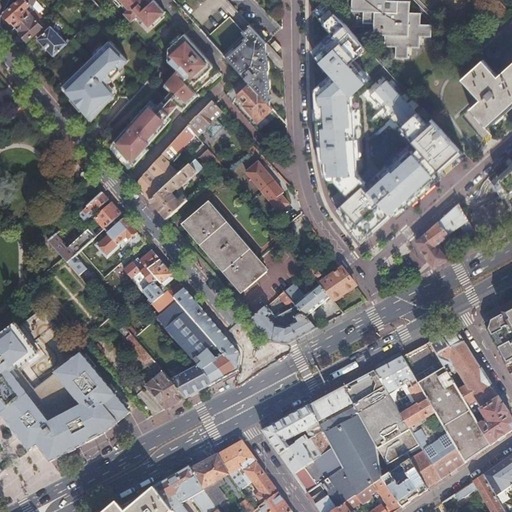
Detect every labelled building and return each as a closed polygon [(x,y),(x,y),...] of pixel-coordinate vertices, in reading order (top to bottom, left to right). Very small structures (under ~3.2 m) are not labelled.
[(12,20),(16,25),(35,9),(33,6),(35,0),(18,0),(4,13),(10,21),(12,20)] [(154,0),(116,0),(129,13),(126,16),(133,25),(139,20),(143,24),(144,23),(151,29),(168,14),(156,1),(154,0)] [(395,58),(407,59),(408,47),(419,48),(419,36),(430,37),(431,25),(420,24),(420,13),(409,12),(410,1),(400,0),(352,0),(352,10),(363,11),(363,22),(373,23),(373,34),(385,35),(384,46),(395,46),(395,58)] [(462,153),(431,119),(426,124),(387,80),(370,95),(375,101),(376,100),(386,111),(385,112),(395,123),(396,122),(419,147),(413,153),(406,145),(366,182),(357,172),(353,110),(352,110),(351,96),(368,80),(359,71),(357,73),(349,64),(360,53),(357,49),(363,44),(323,1),(312,11),(334,35),(313,53),(335,76),(323,86),(321,84),(314,90),(318,144),(320,161),(323,161),(324,175),(329,174),(330,181),(334,181),(348,197),(335,209),(348,229),(360,244),(391,216),(395,219),(438,181),(432,174),(438,169),(440,172),(462,153)] [(35,9),(16,25),(21,30),(19,31),(26,39),(41,26),(37,20),(41,16),(35,9)] [(207,36),(221,52),(243,31),(229,15),(207,36)] [(39,36),(55,53),(67,41),(69,39),(67,37),(65,39),(50,25),(39,36)] [(226,58),(243,76),(269,105),(266,42),(250,25),(243,31),(221,52),(226,58)] [(183,110),(186,106),(188,104),(198,95),(196,92),(209,80),(211,83),(221,74),(185,34),(169,49),(168,61),(178,70),(165,84),(175,92),(174,94),(157,112),(147,104),(112,143),(132,167),(148,149),(145,147),(150,142),(147,140),(178,106),(183,110)] [(20,50),(25,57),(34,47),(29,41),(20,50)] [(105,84),(127,59),(109,41),(63,85),(91,119),(114,94),(105,84)] [(469,107),(486,126),(511,102),(511,61),(497,75),(482,59),(461,78),(478,99),(469,107)] [(0,72),(0,76),(26,102),(0,72)] [(231,86),(224,93),(231,101),(235,94),(244,104),(243,105),(257,120),(271,107),(269,105),(243,76),(231,86)] [(215,86),(211,92),(224,104),(229,98),(215,86)] [(195,135),(196,134),(197,136),(203,130),(211,138),(223,125),(215,117),(221,110),(212,100),(196,117),(191,122),(188,126),(194,133),(195,135)] [(142,193),(149,201),(182,171),(177,166),(177,161),(174,158),(195,135),(194,133),(188,126),(161,155),(135,185),(142,193)] [(203,161),(211,154),(206,148),(198,156),(203,161)] [(157,211),(165,220),(186,201),(182,197),(176,202),(170,195),(166,195),(163,192),(164,191),(166,192),(171,193),(175,189),(176,191),(201,167),(194,160),(182,171),(149,201),(157,211)] [(255,163),(245,172),(277,211),(287,203),(271,183),(271,182),(266,175),(265,176),(255,163)] [(511,168),(498,181),(507,194),(511,191),(511,168)] [(90,217),(109,200),(103,192),(79,214),(82,217),(86,213),(90,217)] [(184,223),(242,290),(264,270),(206,203),(184,223)] [(473,244),(478,242),(458,203),(426,233),(434,245),(438,242),(450,234),(449,233),(462,224),(473,244)] [(114,221),(122,214),(113,204),(96,219),(105,229),(106,228),(114,221)] [(128,238),(136,231),(126,218),(118,225),(110,233),(109,233),(117,243),(123,237),(125,239),(127,237),(128,238)] [(118,225),(114,221),(106,228),(110,233),(118,225)] [(64,257),(68,262),(75,255),(91,241),(84,233),(68,248),(62,241),(63,240),(57,233),(49,240),(64,257)] [(108,254),(119,246),(117,243),(109,233),(98,242),(108,254)] [(442,261),(450,257),(438,242),(434,245),(426,233),(417,241),(434,265),(442,261)] [(151,270),(162,260),(153,250),(141,261),(136,255),(134,257),(136,259),(132,262),(133,263),(141,273),(152,285),(155,283),(159,279),(151,270)] [(75,255),(68,262),(79,275),(87,268),(75,255)] [(163,283),(174,274),(162,260),(151,270),(159,279),(163,283)] [(141,273),(133,263),(125,270),(133,279),(141,273)] [(312,278),(314,280),(320,275),(317,272),(317,273),(316,274),(309,265),(304,268),(306,270),(312,278)] [(317,273),(317,272),(320,275),(314,280),(318,285),(328,279),(321,269),(317,273)] [(351,287),(354,285),(342,269),(328,279),(318,285),(328,297),(331,300),(344,292),(345,293),(352,288),(351,287)] [(143,292),(145,291),(152,285),(141,273),(133,279),(132,280),(143,292)] [(154,302),(165,294),(155,283),(152,285),(145,291),(154,302)] [(293,284),(282,292),(287,298),(288,298),(289,300),(293,304),(304,317),(328,297),(318,285),(305,297),(293,284)] [(186,288),(175,298),(238,371),(242,354),(186,288)] [(238,371),(175,298),(169,291),(165,294),(154,302),(152,304),(162,315),(158,318),(195,361),(195,362),(199,366),(214,384),(227,377),(238,371)] [(282,292),(277,297),(284,304),(289,300),(288,298),(287,298),(282,292)] [(285,344),(314,328),(304,317),(293,304),(275,316),(266,306),(250,320),(257,328),(269,341),(285,344)] [(486,329),(506,364),(511,361),(511,307),(507,310),(489,319),(486,329)] [(152,369),(158,364),(125,327),(120,330),(127,338),(126,340),(152,369)] [(16,329),(0,340),(0,411),(30,451),(38,445),(51,462),(104,433),(130,413),(82,354),(35,389),(18,368),(35,354),(16,329)] [(483,410),(500,399),(459,333),(451,332),(443,336),(431,342),(443,363),(448,371),(455,366),(467,386),(459,391),(474,416),(477,414),(483,410)] [(373,364),(377,371),(403,357),(399,351),(387,357),(373,364)] [(377,371),(376,371),(395,403),(400,400),(394,391),(407,383),(410,389),(419,384),(403,357),(377,371)] [(114,361),(106,368),(116,379),(124,373),(114,361)] [(449,434),(466,463),(491,445),(480,426),(474,416),(459,391),(448,371),(443,363),(435,368),(437,372),(419,384),(429,400),(436,413),(449,434)] [(211,385),(214,384),(199,366),(196,368),(171,380),(187,398),(198,393),(211,385)] [(376,445),(382,479),(390,474),(402,466),(410,460),(410,459),(408,455),(421,446),(418,441),(414,435),(410,428),(402,416),(400,412),(395,403),(376,371),(361,379),(344,388),(376,445)] [(167,409),(187,398),(171,380),(165,373),(148,387),(167,409)] [(419,384),(410,389),(409,390),(416,402),(419,406),(429,400),(419,384)] [(372,486),(374,484),(382,479),(376,445),(344,388),(324,399),(309,406),(332,449),(343,469),(337,473),(340,479),(337,481),(334,483),(331,484),(332,487),(329,489),(327,487),(325,488),(330,496),(327,497),(323,490),(311,498),(320,511),(332,511),(357,496),(367,489),(372,486)] [(480,426),(491,445),(511,430),(511,417),(509,413),(500,399),(483,410),(488,418),(487,420),(488,423),(487,424),(483,424),(480,426)] [(410,428),(436,413),(429,400),(419,406),(402,416),(410,428)] [(309,406),(287,418),(263,431),(294,474),(332,449),(309,406)] [(474,416),(480,426),(483,424),(477,414),(474,416)] [(423,451),(441,480),(451,473),(466,463),(449,434),(428,448),(419,431),(414,435),(418,441),(421,446),(423,451)] [(248,483),(264,471),(242,442),(231,448),(218,456),(228,474),(240,490),(243,487),(241,484),(242,483),(233,471),(241,466),(246,473),(242,476),(246,481),(248,483)] [(332,449),(294,474),(298,480),(307,493),(337,473),(343,469),(332,449)] [(410,460),(428,489),(434,485),(441,480),(423,451),(419,453),(410,459),(410,460)] [(483,474),(505,511),(511,511),(511,454),(502,462),(483,474)] [(228,474),(218,456),(206,461),(192,469),(202,488),(228,474)] [(382,479),(402,507),(413,499),(428,489),(410,460),(402,466),(409,478),(398,485),(390,474),(382,479)] [(173,476),(154,486),(173,511),(187,511),(180,502),(181,501),(182,502),(192,498),(202,511),(219,511),(202,488),(192,469),(190,466),(173,476)] [(263,505),(279,493),(271,481),(264,471),(248,483),(248,484),(252,481),(260,492),(256,495),(263,505)] [(505,511),(483,474),(455,494),(458,500),(463,497),(465,498),(471,493),(472,491),(476,488),(491,511),(505,511)] [(374,484),(392,511),(394,511),(402,507),(382,479),(374,484)] [(173,511),(154,486),(155,489),(130,502),(110,511),(173,511)] [(246,491),(243,487),(240,490),(244,496),(253,490),(251,487),(246,491)] [(369,493),(367,489),(357,496),(361,503),(362,503),(372,497),(369,493)] [(293,511),(289,506),(279,493),(263,505),(259,508),(262,511),(293,511)] [(354,511),(353,511),(350,511),(350,510),(361,503),(357,496),(332,511),(354,511)] [(246,511),(256,511),(259,510),(249,498),(240,504),(246,511)]
